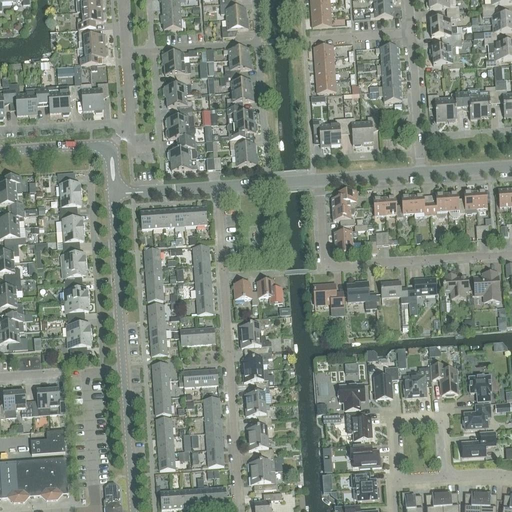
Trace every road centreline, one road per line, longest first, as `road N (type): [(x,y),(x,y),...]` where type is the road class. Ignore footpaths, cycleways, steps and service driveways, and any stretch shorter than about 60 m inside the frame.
road 1 (residential): [(133,511),(113,193)]
road 2 (residential): [(511,254),(326,265),(318,181)]
road 3 (residential): [(239,511),(228,357)]
road 4 (residential): [(446,476),(440,424),(402,423),(394,432),(399,480)]
road 5 (residential): [(129,128),(136,149),(159,143),(152,51)]
road 6 (residential): [(0,130),(112,122),(123,128)]
